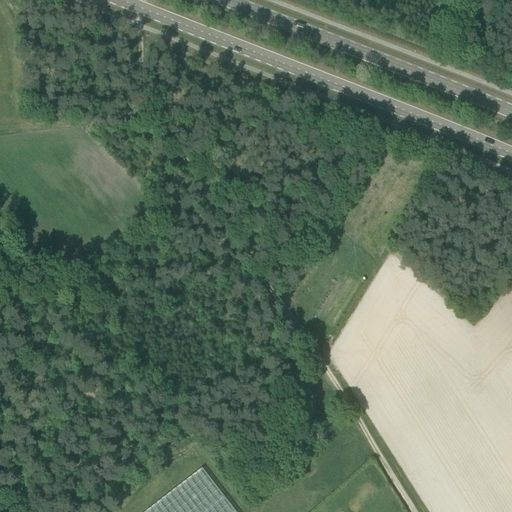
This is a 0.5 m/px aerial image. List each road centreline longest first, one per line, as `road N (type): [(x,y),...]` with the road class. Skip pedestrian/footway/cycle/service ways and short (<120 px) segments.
road 1 (track): [(412,511),(152,119),(136,71),(143,0)]
road 2 (primary): [(120,0),(511,155)]
road 3 (primary): [(511,114),(223,0)]
